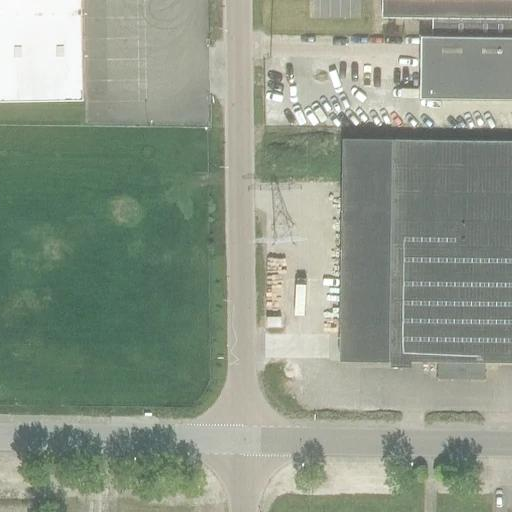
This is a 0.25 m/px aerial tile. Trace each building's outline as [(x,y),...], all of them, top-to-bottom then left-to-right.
[(0,0),(0,102),(82,102),(80,0),(0,0)] [(511,0),(383,0),(384,18),(438,19),(438,37),(511,38),(511,0)] [(511,38),(438,37),(423,37),(422,99),(511,99),(511,38)] [(511,141),(394,140),(346,139),(347,362),(395,362),(511,363),(511,141)] [(268,327),(282,327),(282,317),(268,317),(268,327)]
